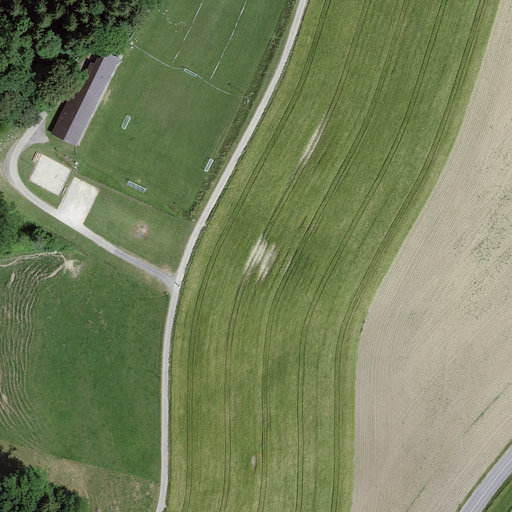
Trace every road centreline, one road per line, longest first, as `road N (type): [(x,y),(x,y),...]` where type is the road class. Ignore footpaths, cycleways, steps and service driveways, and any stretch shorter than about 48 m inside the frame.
road 1 (unclassified): [(177,279),(193,231),(277,70),(299,0)]
road 2 (unclassified): [(177,279),(21,181),(21,143),(61,84)]
road 3 (unclassified): [(158,511),(177,279)]
